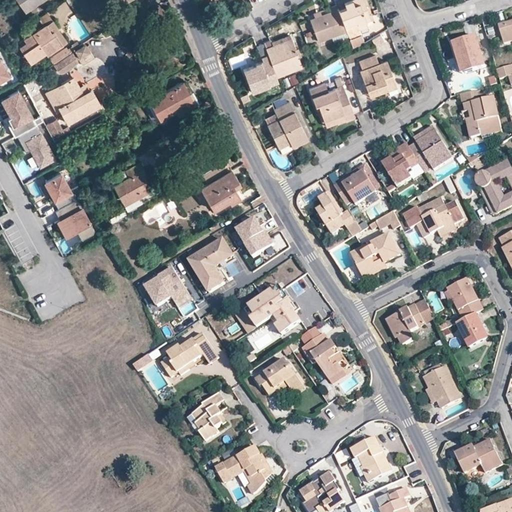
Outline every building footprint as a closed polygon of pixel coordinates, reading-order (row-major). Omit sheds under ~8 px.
[(40,0),(19,0),(26,9),(40,0)] [(111,0),(119,11),(136,0),(111,0)] [(369,19),(363,0),(349,0),(343,2),(345,7),(337,10),(345,30),(347,33),(367,26),(365,20),(369,19)] [(310,19),(317,41),(331,35),(345,30),(337,10),(335,4),(328,6),(330,12),(321,15),(316,16),(315,17),(310,19)] [(46,11),(38,16),(44,25),(45,24),(52,19),(46,11)] [(52,29),(62,44),(67,41),(52,19),(45,24),(50,30),(52,29)] [(511,20),(499,24),(504,43),(511,41),(511,20)] [(18,45),(30,62),(46,52),(47,54),(62,44),(52,29),(50,30),(45,24),(44,25),(23,38),(24,41),(18,45)] [(333,43),(348,37),(347,33),(345,30),(331,35),(333,43)] [(380,32),(371,37),(375,44),(384,38),(380,32)] [(272,44),(273,47),(291,40),(290,37),(272,44)] [(484,62),(477,37),(454,43),(457,52),(460,51),(464,67),(484,62)] [(301,66),(291,40),(273,47),(272,44),(271,40),(263,43),(264,47),(267,54),(275,76),(301,66)] [(88,51),(84,44),(69,54),(74,60),(88,51)] [(3,49),(7,57),(15,53),(10,45),(3,49)] [(484,62),(464,67),(460,51),(457,52),(463,73),(485,67),(484,62)] [(69,54),(53,63),(58,71),(59,72),(60,72),(62,72),(76,64),(74,60),(69,54)] [(243,69),(251,91),(277,81),(275,76),(267,54),(260,57),(261,60),(251,64),(252,66),(243,69)] [(396,86),(386,59),(378,62),(375,54),(358,60),(361,69),(365,67),(367,73),(361,75),(367,93),(385,86),(387,89),(396,86)] [(0,79),(8,75),(0,60),(0,79)] [(511,85),(511,84),(511,63),(497,68),(500,79),(509,76),(511,85)] [(354,117),(339,76),(332,79),(335,86),(327,89),(324,82),(308,88),(313,102),(316,102),(323,121),(333,118),(335,122),(344,119),(345,120),(354,117)] [(67,122),(99,104),(90,87),(88,88),(81,92),(78,86),(72,77),(46,92),(57,111),(60,109),(67,122)] [(489,79),(491,87),(497,86),(495,77),(489,79)] [(192,96),(182,78),(148,97),(158,115),(174,106),(190,98),(192,96)] [(78,86),(81,92),(88,88),(85,82),(78,86)] [(385,86),(367,93),(369,97),(387,91),(387,89),(385,86)] [(36,125),(43,121),(40,116),(33,120),(18,91),(1,99),(10,116),(11,116),(14,121),(7,125),(14,137),(16,136),(36,125)] [(501,127),(495,97),(479,100),(477,91),(461,94),(463,105),(464,104),(466,112),(470,111),(472,119),(468,120),(471,137),(482,135),(481,131),(501,127)] [(190,98),(174,106),(177,111),(183,108),(182,105),(191,100),(190,98)] [(267,124),(278,147),(289,142),(291,147),(307,139),(289,101),(273,109),(275,113),(278,119),(267,124)] [(264,118),(267,124),(278,119),(275,113),(264,118)] [(333,118),(323,121),(325,126),(335,122),(333,118)] [(45,125),(53,139),(64,132),(62,129),(56,119),(45,125)] [(54,159),(36,125),(16,136),(25,152),(30,150),(39,167),(54,159)] [(414,138),(416,142),(435,130),(432,126),(414,138)] [(501,127),(481,131),(482,135),(482,136),(502,132),(501,127)] [(409,146),(423,168),(430,164),(433,169),(434,170),(453,159),(435,130),(416,142),(409,146)] [(383,163),(397,187),(413,178),(414,180),(426,173),(423,168),(409,146),(407,143),(398,148),(401,152),(383,163)] [(380,159),(383,163),(401,152),(398,148),(380,159)] [(209,192),(217,205),(227,199),(229,202),(239,196),(234,187),(230,181),(236,178),(225,160),(202,173),(207,183),(200,187),(204,195),(209,192)] [(124,205),(151,190),(147,182),(145,178),(147,177),(139,162),(124,170),(128,176),(113,184),(124,205)] [(430,164),(423,168),(426,173),(433,169),(430,164)] [(511,168),(509,164),(502,167),(501,164),(481,174),(479,175),(477,177),(477,179),(476,181),(477,183),(478,185),(479,187),(481,188),(483,189),(486,189),(498,213),(511,206),(511,168)] [(108,177),(113,184),(128,176),(124,170),(124,169),(108,177)] [(341,181),(334,186),(346,205),(353,201),(356,204),(377,192),(364,171),(343,184),(341,181)] [(49,192),(58,209),(76,199),(71,190),(70,191),(61,173),(45,182),(50,191),(49,192)] [(230,181),(234,187),(240,183),(236,178),(230,181)] [(445,183),(451,193),(456,190),(450,180),(445,183)] [(387,189),(391,195),(396,191),(393,185),(387,189)] [(212,208),(217,205),(209,192),(204,195),(212,208)] [(344,213),(331,193),(320,200),(324,207),(317,211),(331,234),(345,225),(347,228),(357,222),(349,210),(344,213)] [(416,223),(423,239),(438,231),(444,228),(446,232),(456,227),(448,211),(446,208),(441,198),(419,209),(418,207),(410,211),(416,223)] [(92,234),(94,230),(77,199),(76,199),(58,209),(54,211),(59,220),(68,216),(69,219),(59,225),(64,235),(75,229),(81,240),(92,234)] [(99,217),(105,214),(99,202),(93,205),(99,217)] [(446,208),(448,211),(455,225),(465,220),(456,203),(446,208)] [(372,224),(378,230),(390,223),(393,229),(400,225),(393,211),(372,224)] [(416,223),(410,211),(404,214),(410,226),(416,223)] [(245,242),(244,242),(252,255),(274,242),(266,229),(264,230),(255,215),(235,227),(245,242)] [(57,222),(59,225),(69,219),(68,216),(59,220),(57,222)] [(357,222),(347,228),(353,236),(362,230),(357,222)] [(444,228),(438,231),(441,238),(457,230),(456,227),(446,232),(444,228)] [(503,249),(511,266),(511,231),(499,238),(504,248),(503,249)] [(400,256),(390,234),(351,254),(361,275),(385,264),(400,256)] [(234,254),(223,237),(193,256),(201,270),(199,272),(203,279),(206,277),(213,287),(224,280),(215,266),(234,254)] [(199,272),(201,270),(193,256),(190,258),(199,272)] [(385,264),(361,275),(364,282),(388,270),(385,264)] [(160,275),(146,283),(158,303),(172,294),(175,299),(189,290),(174,265),(159,273),(160,275)] [(209,289),(213,287),(206,277),(203,279),(209,289)] [(453,300),(463,320),(476,314),(483,310),(467,279),(448,289),(449,291),(453,300)] [(276,293),(273,289),(248,305),(255,315),(252,318),(257,327),(271,318),(274,316),(278,322),(275,324),(281,332),(300,320),(290,304),(288,306),(284,301),(288,299),(282,289),(276,293)] [(189,290),(175,299),(179,305),(193,296),(189,290)] [(448,302),(453,300),(449,291),(444,293),(448,302)] [(426,300),(416,305),(425,325),(435,320),(426,300)] [(236,313),(249,332),(257,327),(252,318),(255,315),(248,305),(236,313)] [(425,325),(416,305),(386,320),(396,339),(398,338),(402,346),(415,339),(411,332),(425,325)] [(457,323),(469,349),(488,339),(476,314),(463,320),(458,323),(457,323)] [(447,323),(449,327),(457,323),(458,323),(455,318),(447,323)] [(307,345),(302,349),(314,365),(318,362),(329,380),(343,371),(339,364),(344,361),(339,354),(336,356),(333,352),(337,349),(331,340),(330,341),(325,333),(320,336),(315,328),(302,337),(307,345)] [(219,358),(203,334),(182,348),(181,346),(168,354),(171,357),(161,364),(171,378),(179,373),(181,376),(189,371),(187,367),(194,363),(205,356),(210,364),(219,358)] [(289,346),(292,352),(298,347),(294,342),(289,346)] [(137,369),(153,359),(149,353),(134,364),(137,369)] [(303,385),(286,360),(256,380),(261,388),(263,386),(269,395),(277,390),(287,383),(289,387),(293,392),(303,385)] [(187,367),(189,371),(196,366),(194,363),(187,367)] [(461,399),(446,366),(441,368),(440,364),(424,372),(426,376),(438,401),(442,408),(461,399)] [(343,371),(329,380),(333,386),(347,376),(343,371)] [(432,405),(438,401),(426,376),(423,377),(428,389),(425,390),(432,405)] [(287,383),(277,390),(279,394),(289,387),(287,383)] [(472,387),(476,396),(484,393),(480,383),(472,387)] [(303,385),(293,392),(295,396),(306,389),(303,385)] [(200,433),(206,442),(220,433),(217,429),(223,424),(218,417),(221,414),(222,413),(217,406),(223,402),(218,395),(203,405),(204,407),(192,415),(198,423),(195,424),(201,432),(200,433)] [(224,426),(227,423),(221,414),(218,417),(223,424),(224,426)] [(352,458),(364,482),(392,468),(376,435),(352,447),(356,456),(352,458)] [(456,454),(465,473),(482,466),(486,472),(502,464),(491,440),(475,448),(473,445),(456,454)] [(262,455),(257,447),(216,469),(224,483),(245,473),(252,484),(249,486),(253,495),(256,493),(267,483),(266,481),(273,475),(265,461),(263,462),(259,457),(262,455)] [(303,502),(309,511),(310,511),(317,508),(319,511),(327,511),(345,501),(337,489),(338,489),(334,481),(336,480),(330,471),(321,476),(323,479),(316,484),(314,481),(313,481),(299,490),(306,501),(303,502)] [(380,509),(381,511),(403,511),(403,510),(407,508),(403,499),(410,496),(406,489),(389,496),(392,504),(380,509)] [(511,511),(511,500),(482,511),(511,511)]
